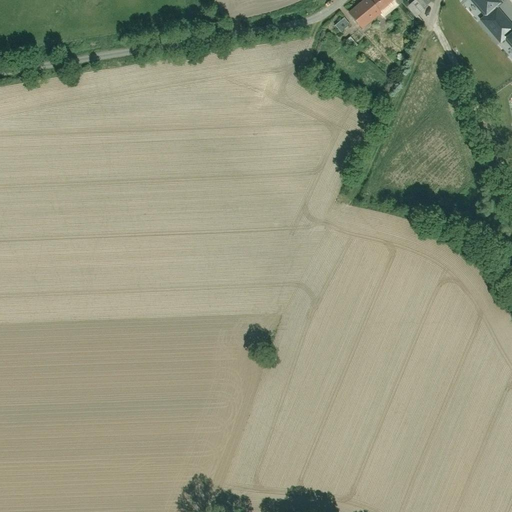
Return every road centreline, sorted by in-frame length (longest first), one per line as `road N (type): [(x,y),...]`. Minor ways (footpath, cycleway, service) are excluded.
road 1 (residential): [(340,0),(235,31),(0,70)]
road 2 (track): [(352,183),(440,0)]
road 3 (track): [(511,183),(434,25)]
